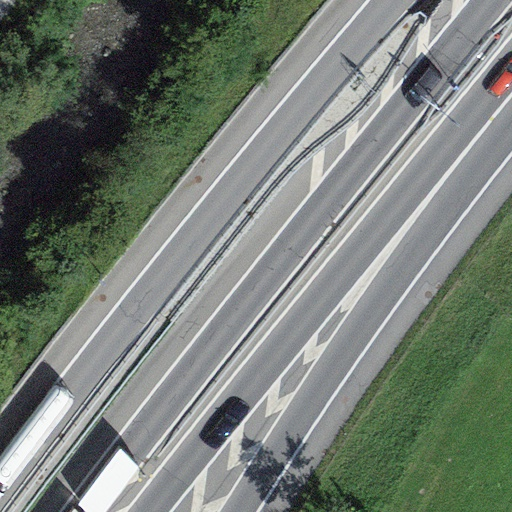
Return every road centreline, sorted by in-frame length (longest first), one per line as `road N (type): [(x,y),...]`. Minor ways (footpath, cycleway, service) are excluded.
road 1 (trunk): [(493,0),(83,511)]
road 2 (trunk): [(391,0),(233,187),(0,487)]
road 3 (trunk): [(147,511),(469,114),(511,76)]
road 4 (trunk): [(241,511),(367,316),(511,120)]
